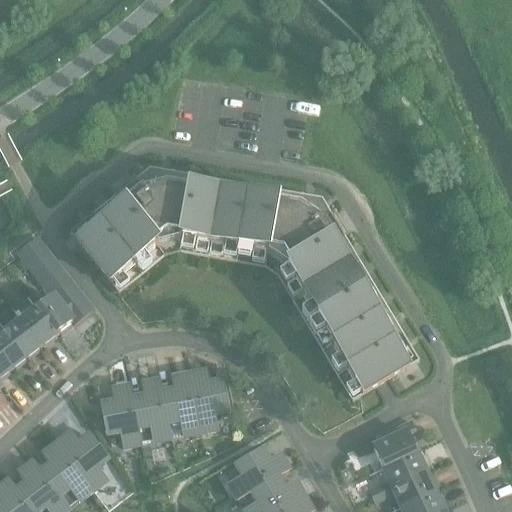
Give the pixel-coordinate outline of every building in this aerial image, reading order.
[(332,218),(332,217),(323,202),(150,171),(70,236),(74,241),(93,264),(97,270),(100,274),(108,283),(119,297),(166,259),(180,256),(264,271),(279,277),(351,402),(360,397),(373,390),(377,388),(382,384),(387,381),(411,367),(418,363),(345,238),(338,242),(326,222),(332,218)] [(54,300),(67,317),(82,305),(39,250),(20,264),(50,303),(54,300)] [(38,313),(57,338),(73,326),(67,317),(54,300),(50,303),(38,313)] [(23,324),(42,350),(57,338),(38,313),(23,324)] [(8,336),(27,361),(42,350),(23,324),(8,336)] [(27,361),(8,336),(0,341),(0,357),(12,373),(27,361)] [(0,382),(12,373),(0,357),(0,382)] [(190,379),(201,437),(218,434),(215,418),(228,415),(224,391),(211,393),(207,376),(190,379)] [(168,427),(180,424),(183,441),(201,437),(190,379),(172,383),(176,400),(164,402),(163,402),(168,427)] [(138,432),(139,432),(150,430),(154,446),(172,443),(168,427),(163,402),(164,402),(160,385),(142,389),(146,406),(134,408),(133,408),(138,432)] [(133,408),(134,408),(131,391),(113,394),(116,412),(103,414),(107,438),(121,436),(124,452),(142,448),(139,432),(138,432),(133,408)] [(374,452),(383,472),(417,456),(408,437),(416,434),(412,425),(376,442),(379,449),(374,452)] [(58,448),(94,495),(108,484),(98,471),(108,463),(93,443),(83,451),(72,437),(58,448)] [(94,495),(58,448),(44,459),(54,473),(45,480),(44,481),(59,500),(60,500),(69,492),(79,505),(94,495)] [(274,483),(274,484),(289,475),(280,459),(265,468),(258,456),(237,468),(243,480),(229,488),(238,504),(252,496),(252,495),(274,483)] [(383,472),(390,486),(393,491),(426,476),(417,456),(383,472)] [(30,511),(44,511),(45,511),(46,511),(69,511),(60,500),(59,500),(44,481),(45,480),(34,466),(20,478),(30,491),(21,499),(20,499),(30,511)] [(380,491),(385,501),(395,497),(402,511),(435,495),(426,476),(393,491),(390,486),(380,491)] [(252,495),(252,496),(259,506),(248,511),(284,511),(304,501),(295,485),(280,494),(274,484),(274,483),(252,495)] [(30,511),(20,499),(21,499),(10,485),(0,492),(0,502),(6,510),(3,511),(30,511)] [(385,501),(380,491),(370,496),(375,506),(385,501)] [(402,511),(443,511),(435,495),(402,511)] [(310,511),(304,501),(284,511),(310,511)]
